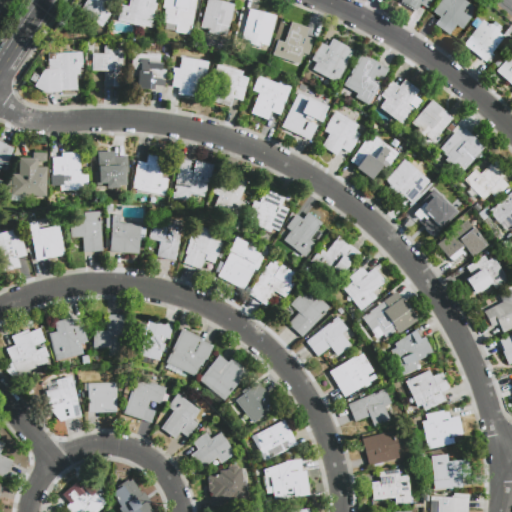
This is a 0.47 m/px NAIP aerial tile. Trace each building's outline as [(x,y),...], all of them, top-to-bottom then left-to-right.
[(85,0),(109,0),(103,10),(109,14),(101,27),(78,11),(85,0)] [(129,0),(155,0),(154,4),(156,4),(150,28),(117,20),(121,5),(128,7),(129,0)] [(163,0),(195,0),(189,35),(174,32),(175,24),(162,21),(165,8),(162,7),(163,0)] [(206,0),(214,0),(234,5),(226,35),(218,33),(217,35),(207,32),(207,30),(199,28),(206,0)] [(414,11),(399,2),(400,0),(432,0),(426,10),(418,5),(414,11)] [(438,0),(463,0),(475,8),(461,28),(455,23),(447,34),(433,24),(439,16),(431,10),(438,0)] [(249,9),(275,16),(267,46),(260,44),(259,46),(248,43),(249,39),(241,37),(249,9)] [(505,38),(486,62),(463,44),(483,20),(490,25),(491,23),(500,30),(498,33),(505,38)] [(290,22),(307,28),(305,36),(312,39),(307,54),(302,53),(298,64),(272,55),(277,40),(283,42),(290,22)] [(331,39),(354,51),(336,83),(312,70),(316,62),(312,60),(320,43),(327,46),(331,39)] [(103,46),(122,47),(121,87),(103,86),(103,71),(90,71),(91,53),(103,54),(103,46)] [(511,86),(495,70),(511,51),(511,86)] [(81,52),(83,68),(79,68),(79,74),(75,75),(76,90),(60,91),(60,92),(45,93),(33,87),(42,70),(48,69),(48,60),(54,59),(54,53),(81,52)] [(132,52),(160,54),(159,66),(166,67),(164,86),(153,85),(153,90),(136,88),(138,72),(131,72),(132,52)] [(361,53),(388,69),(382,80),(375,76),(372,80),(379,84),(378,87),(381,88),(370,107),(354,97),(356,93),(342,85),(361,53)] [(181,57),(207,61),(204,80),(197,78),(194,97),(176,94),(178,85),(169,84),(171,67),(179,69),(181,57)] [(216,65),(242,72),(241,76),(247,78),(241,100),(232,98),(230,107),(213,102),(219,82),(211,80),(216,65)] [(278,81),(290,86),(278,115),(270,111),(266,120),(249,113),(257,93),(251,91),(257,76),(277,84),(278,81)] [(403,80),(418,91),(407,105),(413,109),(401,124),(379,108),(385,100),(379,96),(390,81),(398,87),(403,80)] [(326,106),(318,122),(308,117),(299,136),(281,127),(297,93),(326,106)] [(451,118),(431,141),(425,135),(423,137),(415,130),(417,129),(410,123),(431,100),(451,118)] [(336,156),(321,146),(328,134),(323,131),(326,126),(325,125),(334,111),(357,126),(354,131),(359,134),(356,139),(357,139),(349,153),(340,148),(336,156)] [(483,148),(468,164),(463,171),(456,165),(453,168),(445,162),(449,158),(439,149),(453,134),(451,132),(458,125),(468,134),(483,148)] [(374,137),(397,153),(385,170),(381,167),(372,180),(355,168),(356,166),(349,161),(365,138),(371,142),(374,137)] [(0,142),(13,149),(5,165),(3,164),(0,170),(0,180),(2,181),(0,185),(0,142)] [(126,155),(127,185),(117,185),(117,188),(103,189),(103,185),(95,185),(94,172),(97,172),(96,152),(113,151),(113,156),(126,155)] [(51,179),(50,157),(60,157),(60,153),(78,152),(79,174),(86,174),(86,190),(58,191),(58,179),(51,179)] [(46,167),(45,195),(11,194),(11,173),(18,173),(19,158),(32,158),(32,153),(46,153),(46,161),(37,160),(37,167),(46,167)] [(136,161),(144,163),(146,154),(164,157),(160,178),(167,179),(164,195),(131,189),(136,161)] [(404,158),(429,181),(410,202),(404,196),(397,203),(384,191),(390,185),(385,180),(404,158)] [(179,159),(194,162),(195,161),(213,164),(209,182),(206,182),(203,196),(189,194),(188,201),(171,198),(179,159)] [(475,169),(479,174),(494,160),(507,173),(501,179),(507,186),(497,195),(491,190),(481,200),(463,181),(475,169)] [(238,218),(213,206),(218,195),(211,192),(218,177),(224,180),(227,172),(247,181),(238,200),(244,203),(238,218)] [(284,197),(280,205),(288,209),(282,222),(284,223),(278,235),(248,220),(264,187),(284,197)] [(511,189),(511,228),(504,219),(498,224),(487,210),(511,189)] [(426,231),(414,218),(421,212),(414,205),(428,192),(433,197),(439,191),(458,210),(440,227),(436,222),(426,231)] [(83,213),(99,212),(102,252),(83,253),(82,238),(70,239),(69,222),(84,221),(83,213)] [(309,251),(302,245),(297,251),(283,240),(290,231),(285,227),(295,214),(302,219),(307,212),(322,224),(309,240),(314,244),(309,251)] [(108,252),(111,214),(114,215),(114,222),(139,224),(137,254),(108,252)] [(175,260),(156,256),(157,253),(159,241),(148,239),(151,222),(165,225),(167,218),(183,221),(176,253),(175,260)] [(449,259),(436,244),(465,220),(485,245),(481,249),(472,256),(471,254),(460,263),(454,255),(449,259)] [(58,227),(64,256),(35,262),(28,226),(36,224),(38,231),(58,227)] [(183,253),(187,242),(189,235),(191,236),(195,225),(213,232),(210,239),(222,243),(216,258),(214,257),(212,263),(203,260),(199,270),(181,263),(185,254),(183,253)] [(17,258),(19,268),(2,272),(0,264),(0,233),(12,230),(13,237),(21,235),(26,256),(17,258)] [(359,253),(350,265),(348,264),(341,273),(337,270),(334,273),(338,276),(333,282),(308,262),(319,248),(324,252),(325,250),(337,235),(359,253)] [(259,255),(263,257),(256,270),(253,269),(242,290),(217,277),(231,249),(229,247),(234,237),(246,244),(245,247),(259,254),(259,255)] [(465,267),(483,256),(487,261),(493,257),(508,281),(495,290),(491,284),(473,296),(471,293),(463,280),(471,275),(465,267)] [(296,280),(284,298),(274,291),(264,305),(247,294),(265,266),(266,267),(269,262),(272,264),(273,261),(280,265),(280,264),(295,274),(293,278),(296,280)] [(372,268),(384,282),(371,292),(375,298),(359,311),(341,289),(351,282),(347,277),(360,266),(366,273),(372,268)] [(511,324),(502,330),(497,321),(490,325),(482,309),(502,299),(498,292),(511,286),(511,287),(511,324)] [(395,291),(416,321),(398,334),(395,330),(385,338),(375,326),(370,330),(360,317),(395,291)] [(289,304),(301,292),(312,302),(317,296),(329,308),(301,337),(287,324),(298,312),(289,304)] [(105,315),(123,315),(122,357),(107,356),(107,348),(91,348),(92,330),(105,330),(105,315)] [(336,316),(345,328),(340,333),(349,344),(336,355),(329,347),(317,357),(305,342),(336,316)] [(53,321),(70,317),(72,326),(81,323),(86,342),(79,343),(82,353),(55,360),(47,333),(56,331),(53,321)] [(148,319),(171,325),(168,338),(162,337),(160,343),(164,344),(162,351),(161,350),(158,360),(139,355),(148,319)] [(10,336),(27,329),(29,332),(39,328),(45,341),(33,346),(34,350),(44,345),(48,356),(45,357),(47,362),(27,370),(28,373),(17,378),(5,349),(14,345),(10,336)] [(181,328),(199,337),(198,339),(212,346),(205,360),(204,359),(200,365),(199,365),(193,376),(164,362),(181,328)] [(425,337),(432,354),(416,361),(417,364),(414,365),(416,369),(402,375),(394,361),(399,359),(391,346),(415,330),(420,339),(425,337)] [(511,361),(508,363),(497,339),(511,332),(511,361)] [(375,378),(343,397),(328,372),(361,352),(372,371),(366,374),(368,378),(373,375),(375,378)] [(218,355),(227,362),(230,358),(246,371),(223,400),(198,380),(218,355)] [(441,372),(449,388),(440,392),(445,401),(424,411),(421,405),(416,407),(404,382),(428,370),(431,376),(441,372)] [(80,416),(62,420),(59,406),(65,405),(64,403),(48,408),(43,391),(57,388),(55,380),(69,376),(80,416)] [(165,388),(159,404),(149,401),(146,409),(154,412),(150,423),(123,414),(134,378),(165,388)] [(87,412),(87,383),(115,383),(116,412),(87,412)] [(274,406),(250,425),(232,401),(256,383),(274,406)] [(383,388),(390,403),(383,406),(389,420),(373,427),(368,416),(354,422),(346,405),(383,388)] [(174,439),(159,428),(172,411),(167,406),(176,393),(199,410),(192,420),(197,423),(187,437),(179,431),(174,439)] [(427,449),(420,422),(426,421),(425,415),(447,410),(449,418),(457,416),(462,434),(452,437),(453,443),(427,449)] [(283,419),(296,444),(269,458),(265,450),(262,452),(257,443),(259,442),(255,434),(283,419)] [(360,439),(391,431),(393,439),(396,438),(398,449),(396,450),(398,458),(367,466),(360,439)] [(200,470),(190,455),(197,450),(191,442),(205,433),(209,440),(219,433),(234,454),(216,466),(213,461),(200,470)] [(0,455),(13,462),(5,479),(0,476),(0,441),(5,444),(0,453),(0,455)] [(462,488),(434,491),(430,456),(446,454),(447,462),(464,460),(465,476),(460,477),(462,488)] [(278,463),(294,461),(296,470),(305,469),(307,487),(286,490),(287,497),(271,499),(267,470),(279,469),(278,463)] [(211,506),(207,476),(218,475),(218,471),(227,470),(227,467),(231,465),(236,466),(236,469),(240,468),(242,481),(245,480),(247,501),(211,506)] [(377,472),(398,469),(398,477),(406,476),(410,503),(394,505),(393,498),(372,500),(370,483),(379,482),(377,472)] [(105,503),(96,511),(89,511),(87,510),(85,511),(75,511),(60,496),(77,481),(78,483),(89,473),(105,491),(99,496),(105,503)] [(122,511),(110,493),(117,488),(116,486),(127,479),(128,480),(131,478),(141,494),(143,493),(150,503),(147,505),(151,511),(122,511)] [(465,511),(435,511),(436,507),(428,506),(429,495),(449,497),(449,495),(451,495),(452,493),(467,494),(465,511)]
